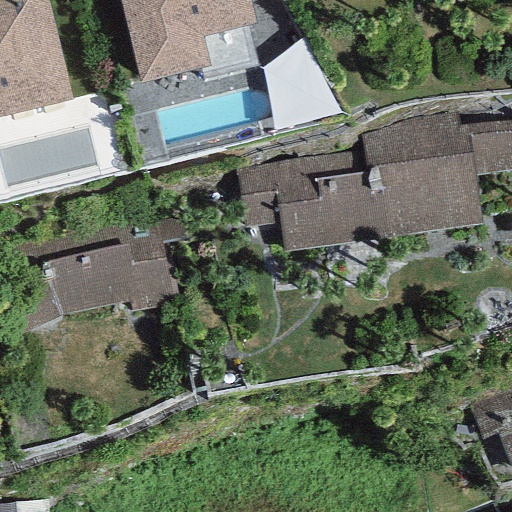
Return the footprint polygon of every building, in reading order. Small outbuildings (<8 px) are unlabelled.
[(0,0),(0,128),(72,110),(44,0),(0,0)] [(116,0),(139,94),(208,77),(201,48),(256,35),(247,0),(116,0)] [(363,152),(235,172),(245,233),(279,227),(285,261),(482,230),(474,181),(467,131),(459,131),(457,118),(407,126),(360,133),(363,152)] [(511,124),(467,131),(474,181),(511,175),(511,124)] [(177,238),(172,214),(0,246),(0,305),(17,343),(59,320),(129,303),(129,313),(179,304),(175,280),(168,280),(160,241),(177,238)] [(511,381),(465,399),(480,441),(496,435),(511,478),(511,381)]
